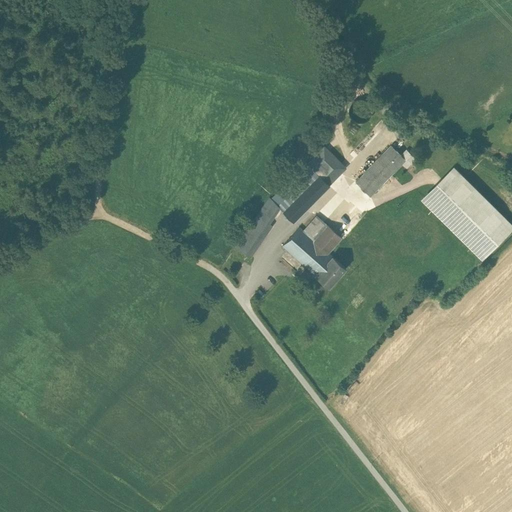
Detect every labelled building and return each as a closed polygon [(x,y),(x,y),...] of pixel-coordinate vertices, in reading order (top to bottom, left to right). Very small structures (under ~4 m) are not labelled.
[(350,108),(351,112),(354,116),(358,118),(362,119),(367,118),(371,115),(373,111),(374,106),(372,101),(369,97),(364,96),(359,96),(355,97),(352,100),(351,104),(350,108)] [(391,142),(356,180),(372,194),(407,156),(391,142)] [(330,152),(345,165),(349,160),(335,147),(330,152)] [(310,160),(276,197),(281,202),(297,216),(345,165),(330,152),(327,149),(313,163),(310,160)] [(511,218),(455,164),(422,198),(485,257),(511,229),(511,218)] [(273,196),(265,209),(275,216),(277,213),(275,211),(281,202),(276,197),(273,196)] [(240,244),(251,253),(276,217),(275,216),(265,209),(240,244)] [(282,240),(316,269),(334,249),(331,246),(342,233),(316,210),(303,225),(299,221),(282,240)] [(334,249),(316,269),(330,282),(348,261),(334,248),(334,249)]
